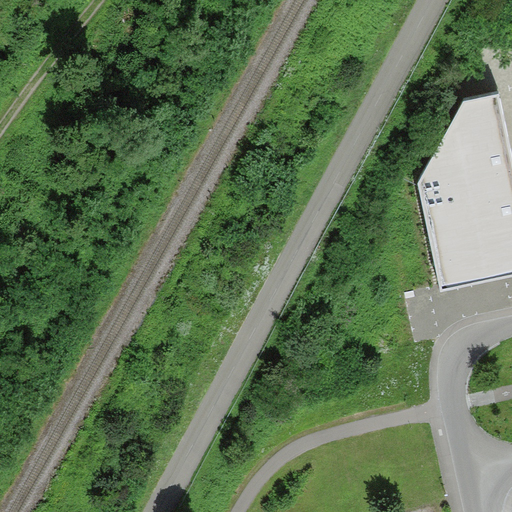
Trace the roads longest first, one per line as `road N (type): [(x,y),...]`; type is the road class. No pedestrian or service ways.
road 1 (residential): [(432,0),(158,511)]
road 2 (residential): [(511,325),(463,351),(455,373),(473,467)]
road 3 (track): [(0,132),(96,0)]
